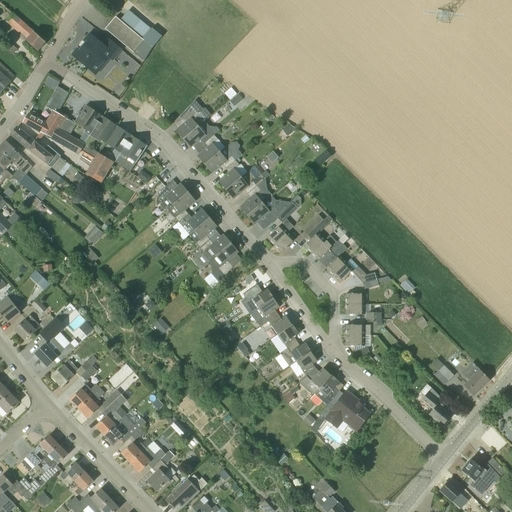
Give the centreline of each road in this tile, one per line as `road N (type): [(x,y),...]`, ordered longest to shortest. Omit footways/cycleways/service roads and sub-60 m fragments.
road 1 (residential): [(267,265),(159,136),(45,66)]
road 2 (residential): [(444,459),(333,354)]
road 3 (residential): [(146,511),(46,406)]
road 4 (residential): [(333,354),(330,290),(302,263),(267,265)]
